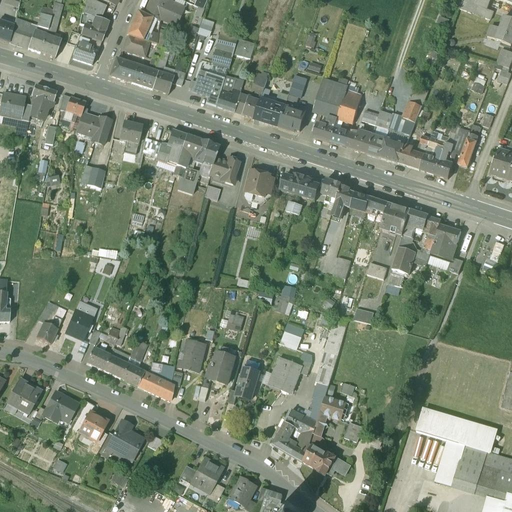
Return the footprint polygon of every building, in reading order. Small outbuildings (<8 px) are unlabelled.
[(20,0),(5,0),(4,4),(18,8),(20,0)] [(60,0),(54,0),(52,11),(52,12),(52,15),(51,19),(58,21),(62,7),(59,6),(60,0)] [(87,0),(83,0),(82,8),(89,9),(87,17),(93,19),(96,20),(99,21),(104,8),(96,4),(87,0)] [(178,8),(160,0),(151,0),(147,10),(159,15),(157,20),(166,24),(175,27),(179,19),(174,17),(178,8)] [(477,0),(475,7),(460,1),(457,9),(489,20),(492,11),(487,9),(490,0),(477,0)] [(93,19),(87,17),(89,9),(82,8),(79,27),(84,28),(85,28),(89,29),(93,19)] [(183,9),(178,8),(174,17),(179,19),(183,9)] [(52,12),(42,9),(40,16),(51,19),(52,15),(52,12)] [(203,11),(198,9),(194,18),(200,20),(203,11)] [(159,15),(147,10),(144,17),(152,20),(156,22),(157,20),(159,15)] [(144,17),(137,14),(131,28),(146,34),(146,32),(152,20),(144,17)] [(40,16),(35,34),(34,34),(27,52),(40,56),(47,33),(51,19),(40,16)] [(511,18),(503,16),(499,28),(494,41),(511,47),(511,43),(511,18)] [(58,21),(51,19),(47,33),(53,34),(54,35),(58,21)] [(448,22),(439,19),(437,24),(446,28),(448,22)] [(99,21),(96,20),(94,27),(95,27),(95,28),(105,32),(108,24),(99,21)] [(13,28),(0,23),(0,42),(9,45),(13,28)] [(499,28),(491,25),(486,38),(494,41),(499,28)] [(23,29),(14,26),(13,28),(9,45),(22,50),(26,37),(20,36),(23,29)] [(211,31),(200,27),(197,36),(208,40),(211,31)] [(85,28),(84,28),(81,37),(89,39),(92,40),(101,43),(104,35),(94,31),(89,29),(85,28)] [(146,34),(131,28),(127,37),(142,41),(146,34)] [(198,31),(190,28),(187,36),(194,39),(198,31)] [(142,41),(145,42),(147,35),(148,36),(151,34),(158,35),(165,37),(166,35),(157,31),(156,33),(150,31),(146,32),(146,34),(142,41)] [(28,32),(26,37),(22,50),(27,52),(34,34),(28,32)] [(53,34),(47,33),(40,56),(54,61),(60,43),(51,40),(53,34)] [(231,33),(229,40),(235,42),(237,34),(231,33)] [(158,35),(151,34),(148,36),(147,35),(145,42),(156,46),(158,35)] [(165,37),(158,35),(156,46),(156,49),(161,50),(165,37)] [(89,39),(81,37),(78,46),(85,48),(89,39)] [(142,41),(127,37),(122,53),(144,59),(149,44),(142,41)] [(229,40),(219,37),(211,66),(228,71),(231,57),(235,42),(229,40)] [(91,54),(95,55),(97,56),(99,49),(90,46),(92,40),(89,39),(85,48),(92,51),(91,54)] [(101,43),(92,40),(90,46),(99,49),(101,43)] [(254,47),(235,42),(231,57),(249,62),(254,47)] [(78,46),(77,46),(72,61),(91,67),(91,68),(95,55),(91,54),(92,51),(85,48),(78,46)] [(153,74),(157,75),(161,76),(169,52),(161,50),(158,59),(153,74)] [(511,61),(511,54),(502,51),(496,66),(502,68),(509,70),(511,61)] [(158,59),(152,58),(148,70),(150,70),(149,72),(153,74),(158,59)] [(136,68),(115,61),(109,79),(131,86),(136,68)] [(149,72),(136,68),(131,86),(151,93),(157,75),(153,74),(149,72)] [(507,74),(501,72),(497,83),(507,86),(511,76),(507,74)] [(184,76),(173,73),(171,79),(171,80),(173,80),(171,86),(180,89),(184,76)] [(207,100),(205,106),(215,109),(219,96),(223,81),(199,74),(195,86),(190,84),(189,90),(193,92),(192,95),(207,100)] [(157,75),(151,93),(167,98),(171,86),(173,80),(171,80),(171,79),(161,76),(157,75)] [(261,78),(255,76),(250,91),(256,93),(254,98),(257,99),(261,100),(264,91),(268,81),(267,80),(261,78)] [(307,82),(295,78),(289,97),(301,100),(307,82)] [(223,81),(219,96),(230,99),(231,94),(234,94),(237,83),(238,83),(224,79),(223,81)] [(348,89),(323,81),(313,114),(329,119),(337,122),(345,99),(348,89)] [(234,94),(231,94),(230,99),(219,96),(215,109),(233,115),(239,98),(243,84),(238,83),(237,83),(234,94)] [(484,88),(474,84),(471,92),(481,96),(484,88)] [(359,91),(348,88),(348,89),(345,99),(355,103),(359,91)] [(56,96),(34,89),(31,98),(33,99),(53,105),(56,96)] [(270,93),(264,91),(261,100),(261,103),(266,104),(270,93)] [(428,96),(415,91),(413,98),(425,102),(428,96)] [(21,100),(3,96),(0,108),(0,119),(28,125),(30,117),(31,109),(20,107),(21,100)] [(288,99),(279,96),(276,107),(285,110),(288,99)] [(62,98),(59,113),(65,115),(69,100),(62,98)] [(239,98),(233,115),(240,118),(246,100),(239,98)] [(425,102),(413,98),(410,105),(422,109),(425,102)] [(53,105),(33,99),(31,109),(30,117),(44,121),(47,112),(51,109),(53,105)] [(256,103),(246,100),(240,118),(254,122),(261,103),(261,100),(257,99),(256,103)] [(355,103),(345,99),(337,122),(353,127),(360,104),(355,103)] [(85,105),(69,100),(65,115),(80,120),(81,117),(81,116),(84,117),(86,113),(83,112),(85,105)] [(266,104),(261,103),(254,122),(279,130),(285,110),(276,107),(266,104)] [(403,121),(408,123),(415,126),(418,119),(420,113),(422,109),(410,105),(403,121)] [(306,117),(285,110),(279,130),(295,135),(296,133),(300,134),(306,117)] [(430,117),(420,113),(418,119),(428,123),(430,117)] [(376,129),(373,138),(385,142),(394,116),(393,116),(393,118),(380,114),(376,129)] [(379,118),(373,116),(373,118),(364,116),(362,124),(376,129),(379,118)] [(403,121),(394,116),(385,142),(386,142),(392,144),(393,144),(394,142),(398,143),(398,146),(401,147),(405,136),(403,136),(408,123),(403,121)] [(493,118),(486,116),(482,128),(489,130),(492,121),(493,118)] [(110,126),(81,117),(80,120),(75,135),(93,141),(91,145),(102,149),(110,126)] [(329,119),(326,129),(318,127),(317,129),(315,128),(313,133),(316,134),(314,141),(330,146),(334,132),(337,122),(329,119)] [(415,126),(408,123),(403,136),(405,136),(401,147),(404,148),(406,148),(415,126)] [(132,128),(123,126),(119,143),(126,145),(123,156),(134,159),(137,147),(137,148),(141,131),(132,128)] [(55,130),(48,128),(44,146),(52,148),(55,130)] [(357,139),(334,132),(330,146),(367,157),(373,138),(362,135),(359,134),(357,139)] [(185,139),(171,134),(166,149),(166,150),(180,155),(185,139)] [(469,137),(461,134),(456,150),(464,152),(466,146),(469,137)] [(469,137),(466,146),(464,152),(459,168),(467,171),(478,139),(469,136),(469,137)] [(385,142),(373,138),(367,157),(379,161),(386,142),(385,142)] [(194,142),(185,139),(180,155),(176,167),(172,179),(178,181),(181,182),(182,180),(183,176),(188,162),(194,142)] [(419,156),(412,154),(414,151),(406,148),(404,148),(402,155),(407,157),(404,168),(419,173),(424,158),(427,149),(430,141),(422,139),(420,146),(422,147),(419,156)] [(440,144),(430,141),(427,149),(433,150),(436,152),(443,154),(446,146),(445,146),(440,144)] [(160,147),(145,142),(142,155),(156,160),(160,147)] [(218,151),(194,142),(188,162),(194,164),(193,165),(201,168),(202,166),(212,169),(214,162),(218,151)] [(386,142),(379,161),(386,163),(392,144),(386,142)] [(394,142),(393,144),(392,144),(386,163),(398,167),(402,155),(404,148),(401,147),(398,146),(398,143),(394,142)] [(81,155),(83,145),(76,143),(73,153),(81,155)] [(443,154),(441,163),(446,165),(449,155),(451,156),(453,148),(452,148),(446,146),(443,154)] [(180,155),(166,150),(166,149),(160,147),(156,160),(176,167),(180,155)] [(443,154),(436,152),(434,161),(441,163),(443,154)] [(511,156),(498,152),(490,177),(508,182),(511,168),(511,156)] [(407,157),(402,155),(398,167),(404,168),(407,157)] [(430,160),(424,158),(419,173),(436,178),(441,163),(434,161),(430,160)] [(240,166),(227,162),(226,166),(214,162),(212,169),(212,170),(210,179),(233,186),(240,166)] [(37,173),(44,175),(46,164),(40,163),(37,173)] [(446,165),(441,163),(436,178),(448,182),(453,167),(446,165)] [(79,187),(88,189),(92,172),(83,170),(79,187)] [(88,189),(101,192),(105,174),(92,172),(88,189)] [(270,180),(261,178),(261,176),(251,173),(245,198),(248,204),(259,207),(264,203),(266,196),(270,181),(270,180)] [(198,177),(188,174),(187,177),(183,176),(182,180),(196,185),(198,177)] [(60,186),(58,177),(49,179),(51,188),(60,186)] [(303,181),(295,178),(294,182),(286,180),(281,194),(298,199),(303,181)] [(207,181),(201,179),(200,184),(199,184),(197,189),(205,191),(207,186),(206,186),(207,181)] [(192,197),(196,185),(182,180),(181,182),(178,181),(175,192),(192,197)] [(276,182),(270,181),(266,196),(272,198),(276,182)] [(312,184),(303,181),(298,199),(315,204),(319,190),(311,187),(312,184)] [(342,188),(326,182),(320,203),(330,206),(331,201),(337,203),(341,190),(342,188)] [(220,193),(207,189),(204,200),(216,204),(220,193)] [(350,193),(341,190),(337,203),(336,206),(338,207),(337,209),(342,211),(347,213),(348,210),(351,212),(355,197),(350,195),(350,193)] [(370,201),(355,197),(351,212),(365,216),(366,216),(370,201)] [(389,207),(370,201),(366,216),(377,219),(378,215),(386,217),(389,207)] [(296,207),(289,205),(286,214),(293,216),(296,207)] [(302,209),(296,207),(293,216),(299,218),(302,209)] [(411,214),(389,207),(386,217),(380,233),(402,240),(403,239),(411,214)] [(428,219),(411,214),(403,239),(413,242),(417,228),(425,231),(428,220),(428,219)] [(441,224),(428,220),(425,231),(416,256),(413,265),(426,269),(435,242),(440,228),(441,224)] [(461,235),(440,228),(435,242),(453,248),(456,249),(455,250),(456,250),(457,249),(456,248),(461,235)] [(413,242),(403,239),(402,240),(400,247),(410,250),(413,242)] [(453,248),(435,242),(431,255),(449,261),(449,260),(453,248)] [(497,246),(490,263),(497,265),(504,248),(497,246)] [(416,256),(399,251),(392,273),(409,278),(413,265),(416,256)] [(449,261),(431,255),(427,266),(447,273),(452,261),(449,260),(449,261)] [(351,264),(338,260),(333,278),(345,282),(351,264)] [(463,264),(452,260),(452,261),(447,273),(458,277),(463,264)] [(497,267),(486,263),(484,269),(495,273),(497,267)] [(387,271),(370,266),(367,277),(384,283),(387,271)] [(266,298),(265,303),(271,304),(273,297),(260,294),(259,297),(266,298)] [(279,297),(274,314),(288,318),(293,301),(279,297)] [(336,305),(329,300),(322,309),(329,314),(336,305)] [(5,303),(0,302),(0,323),(9,324),(10,305),(5,304),(5,303)] [(65,312),(48,304),(43,313),(54,319),(61,322),(63,319),(65,312)] [(96,311),(79,304),(75,312),(93,319),(96,311)] [(399,312),(389,309),(387,317),(397,320),(399,312)] [(92,320),(76,312),(66,335),(74,339),(75,339),(82,342),(92,320)] [(231,312),(226,330),(239,334),(243,319),(237,317),(238,314),(231,312)] [(54,319),(43,313),(37,322),(43,325),(43,324),(50,327),(54,319)] [(374,318),(357,313),(354,323),(371,328),(374,318)] [(331,326),(321,366),(333,370),(349,321),(340,318),(337,327),(331,326)] [(61,322),(54,319),(50,327),(43,324),(43,325),(36,340),(50,346),(52,341),(55,342),(57,337),(55,336),(61,322)] [(304,332),(287,326),(280,346),(298,352),(304,332)] [(120,333),(111,329),(106,342),(115,346),(118,337),(120,333)] [(101,335),(93,331),(88,344),(95,347),(101,335)] [(123,339),(118,337),(115,346),(120,348),(123,339)] [(205,347),(186,342),(182,362),(179,362),(177,369),(198,374),(205,347)] [(109,359),(93,351),(86,365),(103,373),(109,359)] [(144,358),(133,353),(130,358),(141,364),(144,358)] [(234,359),(217,354),(213,367),(213,366),(212,369),(209,381),(226,386),(234,359)] [(127,367),(109,359),(103,373),(120,381),(127,367)] [(302,368),(279,359),(270,380),(277,383),(275,387),(282,390),(281,393),(288,396),(291,388),(294,390),(300,374),(302,368)] [(312,364),(305,361),(302,368),(300,374),(307,377),(312,364)] [(333,370),(321,366),(316,383),(317,384),(328,387),(333,370)] [(144,375),(127,367),(120,381),(137,389),(144,375)] [(174,369),(162,367),(160,378),(159,381),(170,386),(173,373),(174,369)] [(259,374),(244,370),(242,376),(239,375),(236,384),(239,385),(237,393),(236,397),(251,401),(259,374)] [(182,375),(173,373),(170,386),(173,387),(179,389),(182,375)] [(502,409),(511,410),(511,373),(509,373),(502,409)] [(170,386),(159,381),(160,378),(154,375),(152,378),(144,375),(137,389),(169,404),(173,387),(170,386)] [(41,393),(20,381),(6,406),(27,417),(41,393)] [(317,384),(312,400),(313,400),(309,413),(310,413),(308,421),(316,425),(325,398),(328,387),(317,384)] [(353,389),(345,386),(343,393),(352,396),(353,389)] [(208,390),(201,388),(198,401),(205,403),(208,390)] [(231,392),(227,404),(234,406),(236,397),(237,393),(231,392)] [(77,408),(61,399),(61,398),(55,394),(45,412),(42,418),(52,423),(55,417),(68,424),(77,408)] [(325,398),(316,425),(313,436),(321,439),(327,418),(333,400),(325,398)] [(345,404),(333,400),(327,418),(340,422),(345,404)] [(86,404),(77,420),(84,424),(90,414),(94,408),(86,404)] [(45,412),(40,409),(34,420),(40,424),(42,418),(45,412)] [(297,445),(289,440),(295,430),(297,431),(304,419),(291,412),(273,446),(303,464),(307,456),(312,448),(309,447),(308,448),(299,443),(297,445)] [(90,414),(84,424),(78,435),(96,444),(102,434),(107,423),(90,414)] [(495,435),(422,414),(416,434),(464,448),(486,454),(489,455),(495,435)] [(308,421),(304,419),(297,431),(301,433),(300,435),(302,436),(299,443),(308,448),(309,447),(310,446),(312,436),(313,436),(316,425),(308,421)] [(143,442),(128,434),(131,428),(121,423),(112,440),(107,450),(131,463),(143,442)] [(350,423),(344,440),(357,445),(363,427),(350,423)] [(107,437),(102,434),(96,444),(101,447),(107,437)] [(303,464),(309,468),(321,448),(321,439),(313,436),(312,436),(310,446),(309,447),(312,448),(307,456),(303,464)] [(410,457),(417,459),(421,437),(415,436),(410,457)] [(101,447),(100,450),(106,453),(107,450),(112,440),(107,437),(101,447)] [(158,440),(153,437),(147,447),(152,450),(158,440)] [(163,443),(158,440),(152,450),(157,453),(163,443)] [(328,452),(321,448),(309,468),(317,472),(316,472),(325,477),(328,471),(335,459),(326,454),(328,452)] [(486,454),(464,448),(452,489),(473,496),(482,468),(486,454)] [(511,461),(489,455),(486,454),(482,468),(501,473),(511,476),(511,474),(511,461)] [(224,470),(203,459),(196,473),(189,485),(209,496),(209,497),(215,486),(224,470)] [(350,468),(335,459),(328,471),(331,472),(332,470),(344,477),(350,468)] [(54,471),(62,474),(66,465),(58,462),(54,471)] [(196,473),(186,468),(179,480),(189,485),(196,473)] [(501,473),(482,468),(473,496),(486,499),(492,501),(501,473)] [(511,476),(501,473),(492,501),(505,505),(507,497),(511,498),(511,476)] [(249,485),(240,480),(229,500),(244,509),(243,511),(244,511),(257,511),(258,507),(249,501),(255,489),(248,485),(249,485)] [(215,486),(209,497),(209,496),(207,500),(216,505),(224,490),(215,486)] [(282,497),(261,491),(258,507),(257,511),(289,511),(290,511),(279,508),(282,497)] [(511,511),(511,498),(507,497),(505,505),(505,507),(499,505),(497,511),(511,511)] [(486,499),(482,511),(497,511),(499,505),(505,507),(505,505),(492,501),(486,499)]
